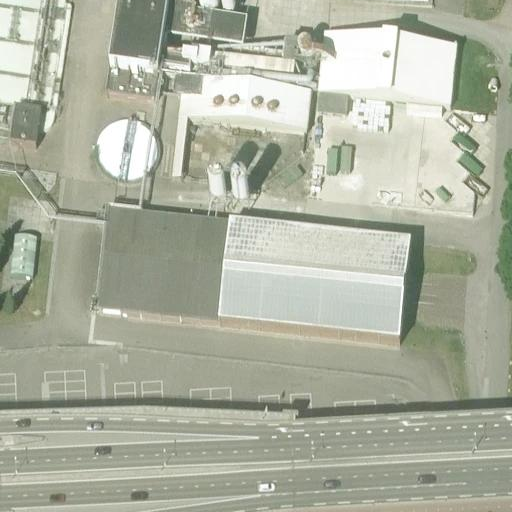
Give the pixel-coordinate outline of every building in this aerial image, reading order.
[(166,38),(245,50),(251,10),(189,0),(122,0),(112,73),(160,80),(166,38)] [(399,46),(326,38),(319,97),(450,112),(457,52),(399,46)] [(106,99),(156,107),(160,80),(112,73),(110,73),(106,99)] [(191,103),(201,105),(204,84),(177,79),(174,100),(191,103)] [(307,137),(312,98),(313,96),(204,84),(201,105),(191,103),(189,124),(307,137)] [(11,148),(36,152),(42,115),(30,113),(17,111),(11,148)] [(143,128),(102,128),(102,168),(118,168),(118,182),(146,182),(146,151),(143,151),(143,128)] [(411,248),(111,216),(100,316),(400,348),(401,334),(404,314),(407,282),(408,272),(411,248)] [(16,238),(15,280),(37,280),(38,239),(16,238)]
